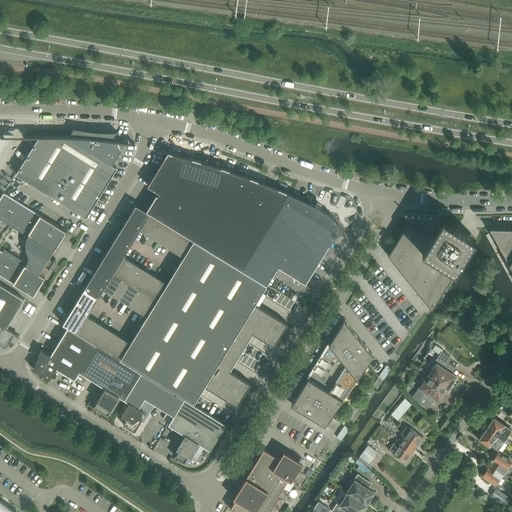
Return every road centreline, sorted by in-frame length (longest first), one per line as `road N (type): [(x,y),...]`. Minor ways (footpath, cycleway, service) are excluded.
road 1 (secondary): [(511,123),(0,30)]
road 2 (secondary): [(0,48),(511,140)]
road 3 (unclassified): [(216,499),(408,194)]
road 4 (unclassified): [(387,192),(199,489)]
road 5 (unclassified): [(9,371),(162,123)]
road 6 (unclassified): [(387,192),(162,123)]
road 7 (unclassified): [(199,489),(9,371)]
road 8 (residential): [(403,511),(511,355)]
road 9 (unclassified): [(162,123),(0,109)]
